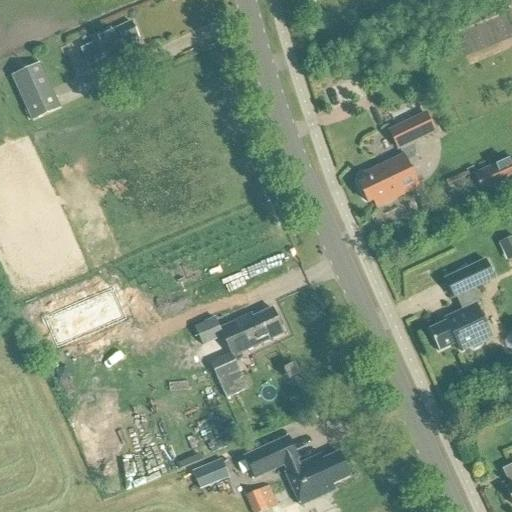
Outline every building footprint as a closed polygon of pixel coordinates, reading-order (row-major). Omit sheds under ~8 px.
[(110,30),(91,39),(94,45),(81,50),(89,67),(101,62),(104,67),(139,51),(134,41),(138,40),(131,24),(111,33),(110,30)] [(60,110),(39,64),(12,77),(32,123),(60,110)] [(425,115),(389,132),(398,150),(434,133),(425,115)] [(373,202),(376,209),(418,189),(403,157),(361,176),(365,183),(359,186),(368,204),(373,202)] [(511,179),(511,157),(476,174),(484,192),(511,179)] [(511,238),(498,245),(507,263),(511,260),(511,238)] [(428,332),(438,352),(456,344),(460,353),(469,349),(473,350),(481,347),(482,343),(490,339),(475,308),(480,306),(472,290),(493,280),(485,262),(445,281),(453,299),(455,298),(462,312),(445,320),(447,323),(428,332)] [(101,279),(34,308),(46,337),(113,308),(101,279)] [(219,329),(223,337),(231,353),(232,354),(233,358),(234,357),(238,356),(246,352),(246,350),(283,334),(272,310),(255,317),(252,318),(251,315),(234,322),(233,323),(219,328),(219,329)] [(214,318),(193,327),(202,346),(223,337),(219,329),(214,318)] [(232,354),(210,365),(222,389),(227,400),(246,391),(242,380),(233,358),(232,354)] [(288,438),(245,458),(255,479),(281,467),(286,465),(288,470),(284,473),(300,507),(335,491),(332,485),(350,477),(339,454),(318,464),(315,458),(298,466),(296,460),(298,459),(288,438)] [(229,478),(222,461),(192,474),(199,491),(229,478)] [(511,465),(502,470),(511,487),(505,490),(511,503),(511,465)] [(244,511),(262,511),(277,506),(268,487),(239,499),(244,511)]
